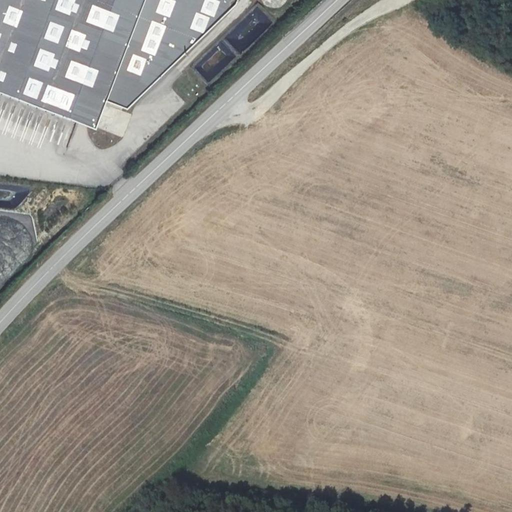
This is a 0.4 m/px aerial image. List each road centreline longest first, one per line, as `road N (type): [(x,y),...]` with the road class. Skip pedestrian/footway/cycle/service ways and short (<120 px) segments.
road 1 (tertiary): [(336,0),(0,321)]
road 2 (track): [(216,112),(255,109),(351,26),(406,0)]
road 3 (unknown): [(0,162),(142,180)]
